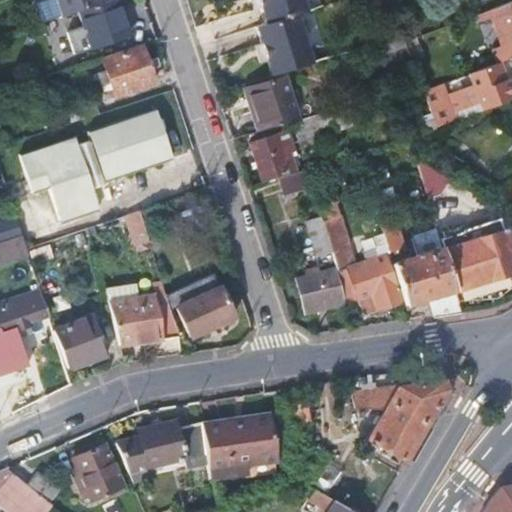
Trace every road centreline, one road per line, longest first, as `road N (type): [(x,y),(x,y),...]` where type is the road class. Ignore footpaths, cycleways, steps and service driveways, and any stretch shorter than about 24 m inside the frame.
road 1 (unclassified): [(166,0),(286,363)]
road 2 (unclassified): [(0,444),(125,386),(286,363)]
road 3 (unclassified): [(286,363),(485,333),(511,346)]
road 4 (secondary): [(511,350),(409,511)]
